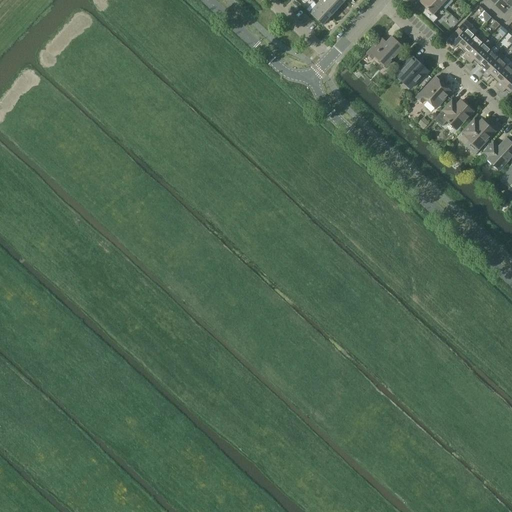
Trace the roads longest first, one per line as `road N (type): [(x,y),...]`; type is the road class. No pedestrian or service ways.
road 1 (tertiary): [(511,282),(329,112),(310,79)]
road 2 (residential): [(511,123),(380,2)]
road 3 (tertiary): [(310,79),(282,70),(207,0)]
